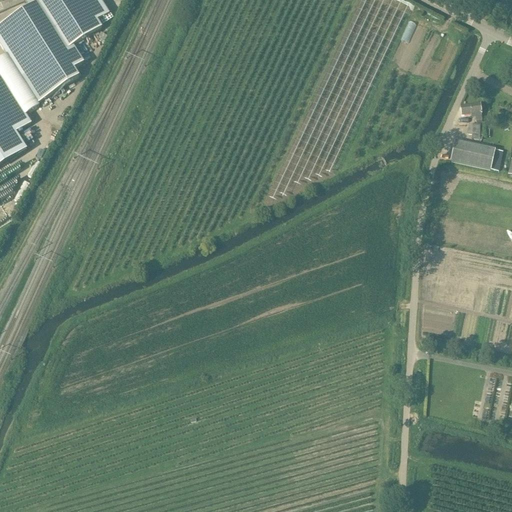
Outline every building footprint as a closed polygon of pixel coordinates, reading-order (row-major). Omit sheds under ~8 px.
[(102,31),(97,23),(109,16),(99,0),(26,0),(25,1),(30,10),(0,28),(0,46),(38,106),(79,80),(74,72),(84,66),(73,49),(102,31)] [(0,76),(0,169),(27,152),(16,135),(31,125),(0,76)] [(468,107),(461,108),(462,117),(471,116),(471,119),(475,119),(476,123),(482,122),(481,115),(480,106),(468,107)] [(471,140),(473,141),(479,141),(480,127),(468,126),(467,135),(472,136),(471,140)] [(489,171),(494,151),(454,142),(450,162),(489,171)]
